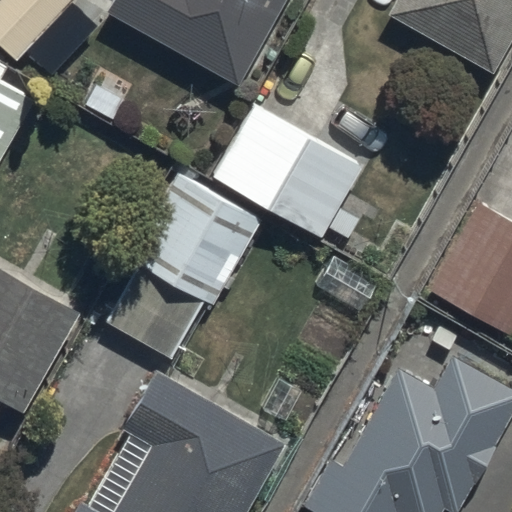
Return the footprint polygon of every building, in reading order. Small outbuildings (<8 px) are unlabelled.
[(67,0),(0,0),(0,49),(12,60),(23,49),(48,72),(91,26),(65,3),(67,0)] [(110,0),(103,15),(236,86),(282,0),(110,0)] [(491,75),(511,36),(511,0),(392,0),(383,16),(491,75)] [(0,151),(27,100),(0,85),(0,72),(4,65),(0,63),(0,151)] [(359,166),(250,106),(210,179),(318,238),(325,226),(345,237),(356,218),(336,207),(359,166)] [(213,305),(256,222),(168,172),(123,258),(134,263),(103,322),(171,358),(202,299),(213,305)] [(511,336),(511,223),(473,204),(427,294),(511,337),(511,336)] [(0,407),(18,418),(77,314),(0,270),(0,407)] [(328,459),(300,508),(307,511),(438,511),(441,509),(445,511),(457,511),(511,418),(511,396),(448,359),(431,388),(395,367),(338,465),(328,459)] [(128,433),(84,510),(75,505),(71,511),(243,511),(281,445),(151,372),(119,428),(128,433)]
